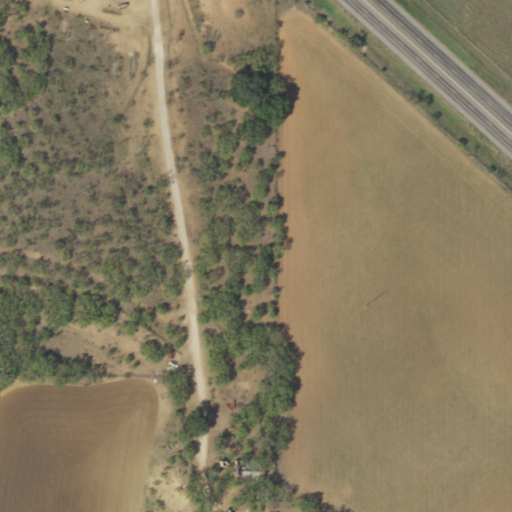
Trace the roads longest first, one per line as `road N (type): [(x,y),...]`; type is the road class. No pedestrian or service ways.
road 1 (residential): [(286,511),(242,392),(202,91),(182,20),(187,0)]
road 2 (trunk): [(511,141),(355,0)]
